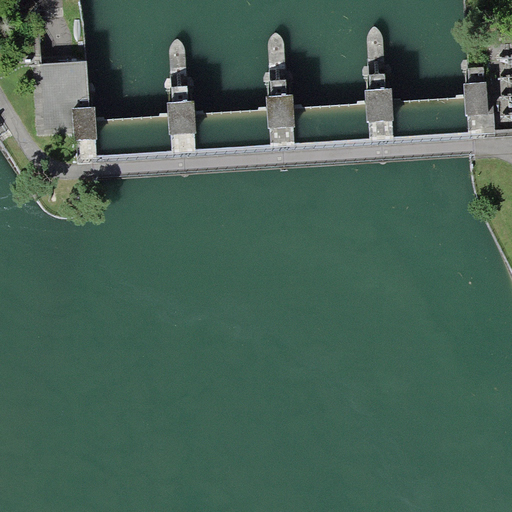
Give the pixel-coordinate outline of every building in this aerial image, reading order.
[(37,137),(75,134),(74,111),(90,110),(87,62),(60,64),(39,64),(32,65),(33,66),(37,137)] [(487,86),(465,88),(466,99),(467,118),(469,118),(489,116),(489,107),(487,86)] [(392,94),(366,95),(368,126),(394,124),(392,94)] [(293,100),(267,102),(269,132),(295,130),(293,100)] [(195,106),(169,108),(171,138),(196,137),(195,106)] [(90,110),(74,111),(75,134),(76,141),(97,140),(96,110),(90,110)]
